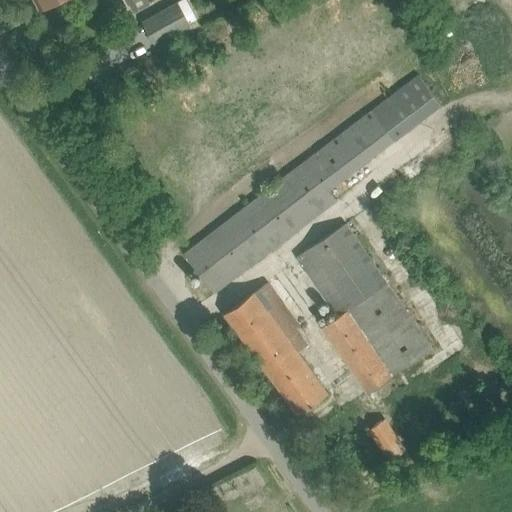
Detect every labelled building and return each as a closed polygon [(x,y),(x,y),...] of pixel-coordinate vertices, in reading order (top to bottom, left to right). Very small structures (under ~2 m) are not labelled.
[(35,0),(40,7),(39,7),(40,9),(42,8),(57,0),(35,0)] [(148,0),(127,0),(134,12),(150,3),(148,0)] [(142,21),(155,44),(191,24),(186,15),(182,7),(178,1),(142,21)] [(329,189),(439,106),(416,76),(184,253),(214,292),(337,199),(329,189)] [(346,223),(297,258),(334,312),(335,312),(337,316),(322,327),(367,392),(432,348),(346,223)] [(241,301),(225,313),(298,413),(315,401),(327,392),(308,364),(297,351),(308,343),(296,327),(299,325),(267,282),(241,301)] [(370,429),(390,459),(405,448),(385,419),(370,429)]
